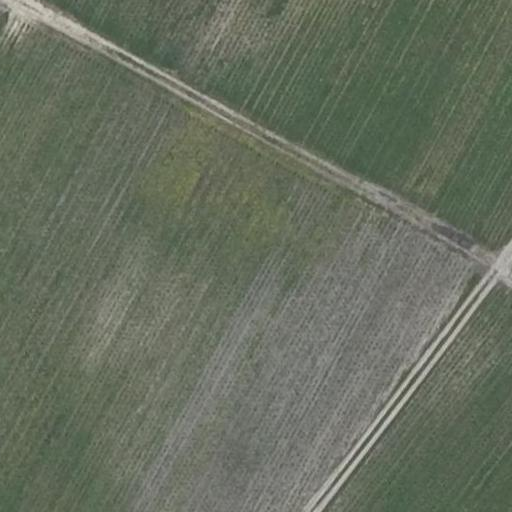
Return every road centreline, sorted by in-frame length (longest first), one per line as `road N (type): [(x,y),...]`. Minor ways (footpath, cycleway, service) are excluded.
road 1 (track): [(16,0),(511,266)]
road 2 (track): [(511,254),(311,511)]
